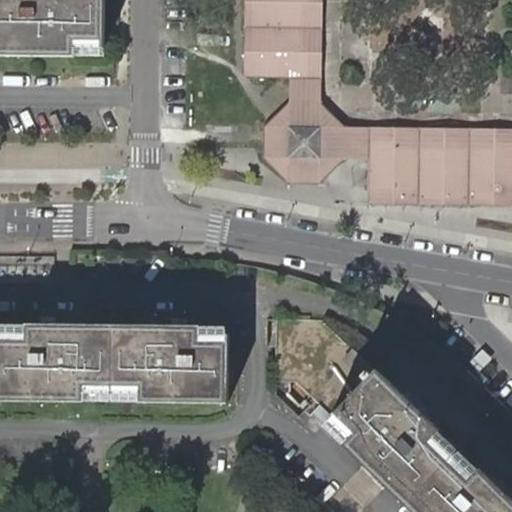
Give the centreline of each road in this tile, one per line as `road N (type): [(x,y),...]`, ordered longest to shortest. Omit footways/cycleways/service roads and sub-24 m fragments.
road 1 (tertiary): [(511,282),(213,227),(144,222)]
road 2 (residential): [(0,93),(148,93)]
road 3 (tertiary): [(144,222),(0,221)]
road 4 (residential): [(144,222),(148,93)]
road 5 (unknown): [(382,115),(511,119)]
